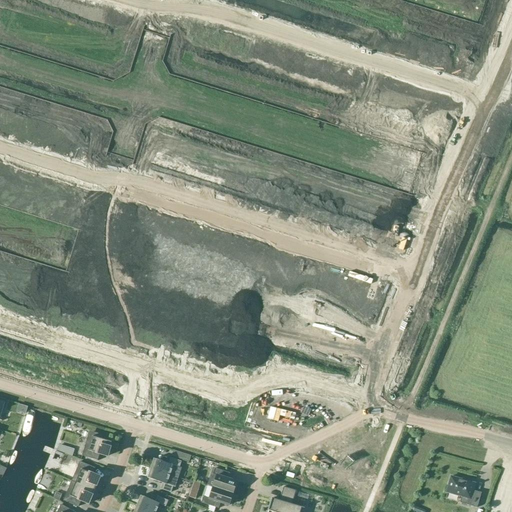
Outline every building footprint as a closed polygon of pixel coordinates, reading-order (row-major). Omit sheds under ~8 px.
[(0,0),(0,12),(1,13),(2,10),(9,12),(8,18),(19,22),(23,10),(11,6),(13,0),(0,0)] [(33,2),(28,19),(40,23),(39,27),(53,31),(61,6),(47,2),(45,5),(33,2)] [(103,34),(98,50),(108,53),(107,54),(123,59),(125,50),(137,53),(140,44),(128,40),(131,32),(116,27),(112,39),(109,38),(110,36),(103,34)] [(203,35),(179,28),(172,49),(195,56),(192,66),(204,69),(213,41),(202,38),(203,35)] [(225,42),(220,59),(242,66),(240,73),(247,75),(252,60),(245,58),(248,49),(225,42)] [(262,53),(256,70),(280,77),(286,60),(262,53)] [(296,81),(294,89),(309,93),(310,91),(319,94),(323,81),(314,78),(316,69),(302,65),(299,73),(298,73),(295,81),(296,81)] [(338,76),(331,98),(345,103),(346,102),(353,104),(358,87),(351,85),(352,82),(347,80),(347,79),(338,76)] [(280,80),(276,92),(282,94),(286,82),(280,80)] [(363,105),(360,113),(367,115),(369,110),(386,115),(384,121),(391,123),(395,107),(389,105),(393,93),(375,88),(370,107),(363,105)] [(400,110),(395,127),(403,130),(405,122),(420,127),(423,119),(424,120),(426,112),(425,112),(427,104),(412,99),(408,112),(400,110)] [(0,122),(10,126),(14,114),(20,116),(23,109),(0,101),(0,122)] [(33,112),(29,126),(45,131),(44,136),(55,140),(59,129),(66,131),(68,123),(33,112)] [(76,125),(74,133),(80,135),(76,146),(102,154),(107,140),(99,137),(100,133),(76,125)] [(155,152),(152,160),(168,165),(172,152),(180,154),(185,136),(170,131),(168,139),(160,136),(157,145),(155,144),(153,152),(155,152)] [(187,169),(185,177),(199,181),(202,173),(204,174),(206,168),(213,171),(217,157),(210,155),(208,159),(192,154),(189,161),(188,161),(186,168),(187,169)] [(228,161),(221,186),(230,189),(234,176),(245,180),(249,167),(228,161)] [(0,175),(0,186),(1,187),(0,190),(0,201),(6,203),(11,189),(7,188),(12,172),(2,169),(0,175)] [(258,190),(255,199),(270,203),(274,190),(280,192),(284,179),(278,177),(277,179),(263,175),(260,183),(258,182),(256,190),(258,190)] [(23,182),(20,193),(27,195),(23,208),(32,211),(37,197),(33,196),(38,180),(28,177),(26,183),(23,182)] [(48,190),(45,201),(52,203),(48,216),(58,219),(62,205),(59,204),(63,188),(53,185),(52,191),(48,190)] [(299,190),(292,210),(306,214),(308,207),(310,208),(312,200),(311,199),(312,194),(299,190)] [(66,206),(61,220),(71,223),(75,210),(82,212),(85,202),(82,201),(84,195),(74,192),(69,207),(66,206)] [(326,194),(318,219),(336,224),(339,212),(347,215),(353,196),(340,192),(338,197),(326,194)] [(362,193),(356,211),(365,214),(361,229),(378,235),(383,220),(385,220),(389,207),(370,201),(371,196),(362,193)] [(106,457),(111,442),(102,439),(103,435),(102,435),(102,436),(90,432),(86,444),(85,444),(81,455),(97,460),(99,455),(106,457)] [(57,451),(72,456),(74,449),(59,445),(57,451)] [(153,459),(150,469),(169,475),(178,478),(181,468),(179,468),(181,462),(170,458),(168,464),(153,459)] [(79,462),(71,481),(93,491),(99,477),(92,474),(94,468),(79,462)] [(169,475),(150,469),(147,478),(162,483),(160,489),(171,493),(173,486),(166,484),(169,475)] [(212,487),(232,493),(236,482),(225,478),(227,473),(215,469),(213,474),(216,475),(212,487)] [(474,483),(449,476),(445,492),(460,497),(458,503),(476,508),(480,493),(472,490),(474,483)] [(93,491),(71,481),(63,500),(78,507),(80,501),(88,504),(93,491)] [(188,497),(194,499),(199,483),(194,481),(188,497)] [(228,505),(232,493),(212,487),(209,499),(203,497),(201,503),(215,508),(217,502),(228,505)] [(282,487),(280,494),(278,501),(271,499),(267,511),(271,511),(302,511),(303,508),(291,505),(293,498),(295,490),(282,487)] [(62,494),(56,492),(53,498),(59,501),(62,494)] [(136,505),(152,511),(155,511),(159,504),(165,507),(167,501),(157,497),(155,502),(140,496),(136,505)]
